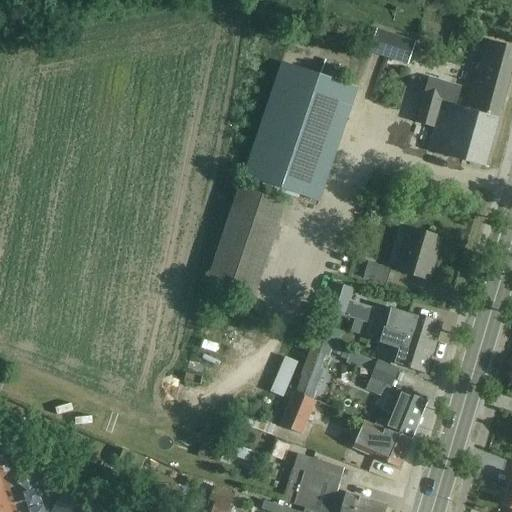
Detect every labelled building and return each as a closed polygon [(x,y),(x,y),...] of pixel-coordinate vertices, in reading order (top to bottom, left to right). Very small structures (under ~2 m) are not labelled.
[(368,54),(407,68),(416,44),(377,30),(368,54)] [(485,168),(511,69),(511,48),(487,42),(467,110),(456,107),(461,89),(428,80),(415,125),(433,130),(427,152),(485,168)] [(243,178),(319,203),(357,89),(281,64),(243,178)] [(371,201),(396,207),(402,182),(377,176),(371,201)] [(207,284),(253,300),(285,204),(239,188),(207,284)] [(394,271),(427,281),(440,239),(411,230),(398,271),(395,270),(394,271)] [(363,278),(386,285),(390,270),(368,263),(363,278)] [(327,312),(340,316),(342,310),(348,312),(352,296),(348,295),(350,289),(340,286),(338,292),(333,291),(327,312)] [(373,313),(370,326),(381,329),(382,328),(435,345),(436,343),(441,325),(409,314),(408,315),(390,309),(388,317),(373,313)] [(381,329),(370,326),(367,337),(398,347),(393,364),(426,374),(435,345),(382,328),(381,329)] [(316,339),(294,394),(314,402),(324,373),(321,371),(325,358),(329,359),(334,346),(316,339)] [(349,362),(348,364),(373,374),(378,362),(353,352),(349,362)] [(373,374),(371,379),(391,387),(398,371),(378,362),(373,374)] [(375,420),(373,426),(411,441),(426,402),(396,390),(391,401),(396,403),(388,425),(375,420)] [(281,427),(301,435),(315,402),(314,402),(294,394),(281,427)] [(411,441),(373,426),(373,427),(362,422),(351,449),(399,469),(411,441)] [(246,437),(240,450),(263,460),(269,447),(246,437)] [(286,493),(283,503),(305,509),(304,510),(306,510),(310,511),(383,511),(385,507),(368,502),(367,504),(359,501),(360,499),(346,495),(346,497),(336,494),(344,470),(308,458),(304,473),(297,496),(286,493)] [(511,511),(511,475),(511,476),(501,507),(511,510),(511,511)] [(52,511),(131,511),(68,481),(52,511)]
